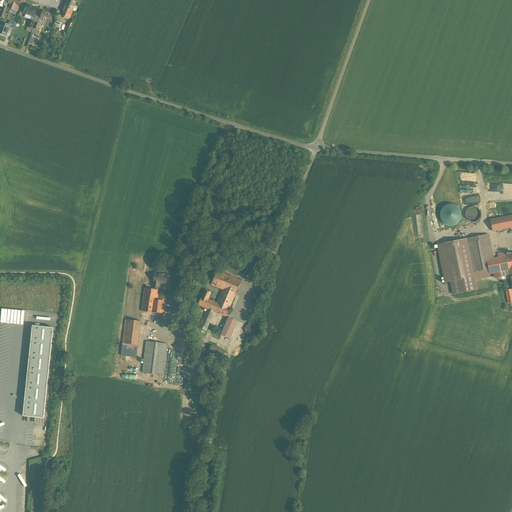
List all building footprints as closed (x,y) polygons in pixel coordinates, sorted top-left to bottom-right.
[(21,0),(10,0),(9,3),(9,4),(8,7),(8,8),(17,11),(21,0)] [(67,0),(64,7),(73,11),(76,0),(67,0)] [(31,6),(27,4),(24,13),(32,16),(30,20),(32,21),(34,17),(35,15),(37,9),(31,6)] [(64,7),(61,16),(69,19),(73,11),(64,7)] [(53,15),(43,11),(40,19),(47,22),(45,27),(50,28),(52,23),(50,22),(53,15)] [(32,21),(30,20),(26,31),(31,32),(35,22),(32,21)] [(63,23),(56,20),(54,26),(61,28),(63,23)] [(69,22),(65,32),(69,34),(73,24),(69,22)] [(40,24),(36,23),(33,29),(40,31),(42,28),(39,27),(40,24)] [(444,206),(442,208),(441,209),(440,211),(439,213),(439,216),(439,218),(440,220),(441,222),(442,223),(444,225),(446,226),(448,226),(450,226),(452,226),(455,225),(456,224),(458,223),(459,221),(460,219),(461,217),(461,215),(460,212),(459,210),(458,209),(457,207),(455,206),(453,205),(450,205),(448,205),(446,205),(444,206)] [(480,217),(480,214),(480,211),(478,209),(476,207),(473,207),(470,207),(467,209),(466,212),(465,215),(466,217),(467,220),(470,222),(473,222),(476,221),(478,220),(480,217)] [(511,215),(490,220),(493,231),(511,227),(511,215)] [(484,236),(471,238),(478,271),(488,269),(486,260),(493,259),(489,235),(484,236)] [(453,242),(438,247),(446,282),(473,277),(474,277),(473,273),(478,271),(471,238),(453,242)] [(257,250),(244,274),(255,280),(268,256),(257,250)] [(493,259),(486,260),(488,269),(489,274),(509,270),(511,269),(511,254),(506,256),(493,259)] [(478,271),(473,273),(474,277),(473,277),(474,280),(490,276),(489,274),(488,269),(478,271)] [(230,277),(217,271),(211,285),(223,290),(225,290),(230,277)] [(168,275),(155,273),(154,282),(153,289),(158,290),(159,283),(166,284),(168,275)] [(230,277),(225,290),(223,290),(217,303),(208,300),(211,293),(205,290),(198,305),(208,309),(199,328),(206,331),(214,312),(226,317),(230,308),(229,308),(235,295),(241,281),(230,277)] [(151,286),(145,285),(145,288),(142,311),(163,314),(165,301),(158,300),(159,290),(158,290),(153,289),(151,289),(151,286)] [(141,322),(126,320),(123,343),(125,344),(124,350),(137,352),(141,322)] [(235,325),(227,322),(221,335),(230,338),(235,325)] [(262,333),(262,330),(261,327),(260,324),(257,323),(254,322),(251,323),(248,325),(246,327),(246,330),(247,333),(248,336),(251,338),(254,338),(257,338),(260,336),(262,333)] [(52,328),(31,326),(22,416),(43,419),(52,328)] [(167,344),(146,342),(142,373),(163,375),(167,344)] [(224,351),(212,346),(208,354),(220,359),(224,351)]
